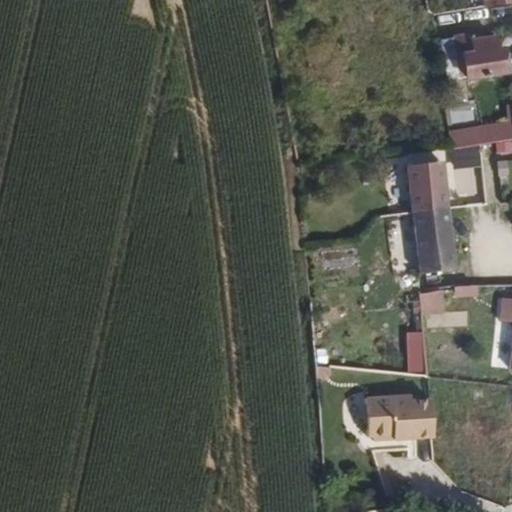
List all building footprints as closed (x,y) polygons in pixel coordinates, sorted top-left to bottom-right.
[(511,0),(475,0),(476,8),(511,4),(511,0)] [(504,74),(503,50),(493,51),(493,37),(467,38),(454,40),(456,61),(464,61),(465,77),(504,74)] [(418,169),(418,157),(403,159),(404,171),(418,169)] [(444,211),(442,188),(409,191),(411,214),(444,211)] [(449,249),(445,227),(444,211),(411,214),(417,273),(452,271),(449,249)] [(457,243),(455,230),(445,227),(449,249),(457,243)] [(455,290),(452,271),(417,273),(412,274),(413,293),(455,290)] [(433,435),(431,397),(411,399),(411,392),(365,394),(367,432),(371,433),(374,437),(388,436),(392,431),(408,431),(408,434),(433,435)]
